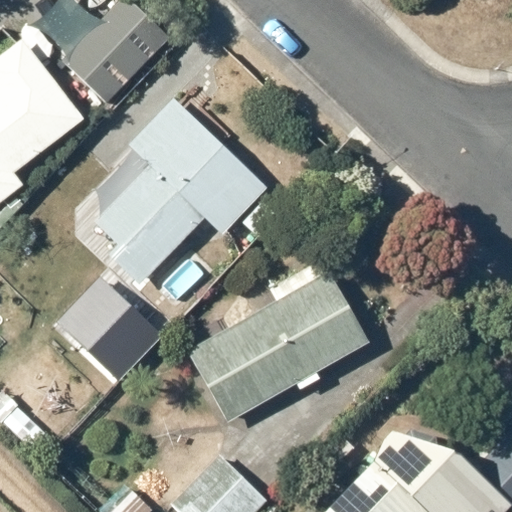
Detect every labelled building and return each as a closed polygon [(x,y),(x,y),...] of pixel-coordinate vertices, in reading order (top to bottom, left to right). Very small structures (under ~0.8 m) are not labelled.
[(176,36),(132,0),(119,0),(70,59),(121,101),(176,36)] [(85,123),(24,44),(0,62),(0,203),(26,183),(19,174),(85,123)] [(274,184),(177,96),(131,147),(153,167),(101,223),(123,244),(113,255),(149,289),(209,223),(224,237),(274,184)] [(372,344),(331,270),(190,349),(231,423),(372,344)] [(163,333),(121,295),(79,341),(122,379),(163,333)] [(511,438),(483,472),(457,450),(391,427),(377,467),(331,511),(503,511),(511,502),(511,438)] [(265,511),(272,506),(224,456),(174,504),(181,511),(265,511)]
